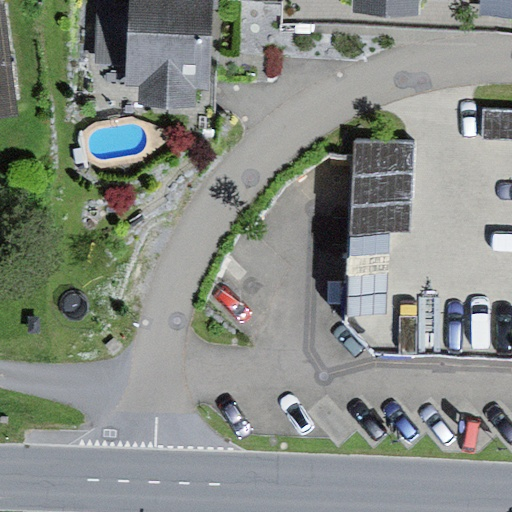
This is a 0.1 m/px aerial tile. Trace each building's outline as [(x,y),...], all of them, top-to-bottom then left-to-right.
[(213,0),(130,0),(125,93),(144,94),(143,112),(195,115),(197,94),(208,94),(213,0)] [(452,0),(356,0),(356,21),(419,23),(420,4),(452,5),(452,0)] [(511,18),(511,0),(488,0),(488,18),(511,18)] [(6,5),(0,5),(0,123),(18,122),(6,5)] [(511,108),(478,108),(477,143),(511,143),(511,108)] [(511,143),(477,143),(354,141),(344,323),(370,360),(511,362),(511,143)]
